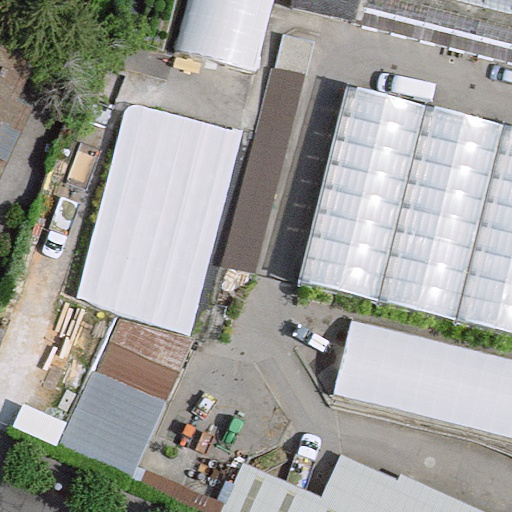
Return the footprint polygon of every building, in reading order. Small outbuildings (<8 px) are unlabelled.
[(174,0),(161,57),(242,76),(260,0),(174,0)] [(0,75),(0,146),(26,87),(0,75)] [(511,134),(333,91),(283,292),(511,347),(511,134)] [(115,108),(64,304),(180,334),(231,138),(115,108)] [(511,367),(343,325),(323,406),(511,453),(511,367)] [(189,360),(116,327),(63,443),(136,476),(189,360)] [(210,511),(465,511),(390,477),(386,486),(327,458),(306,502),(231,467),(210,511)]
